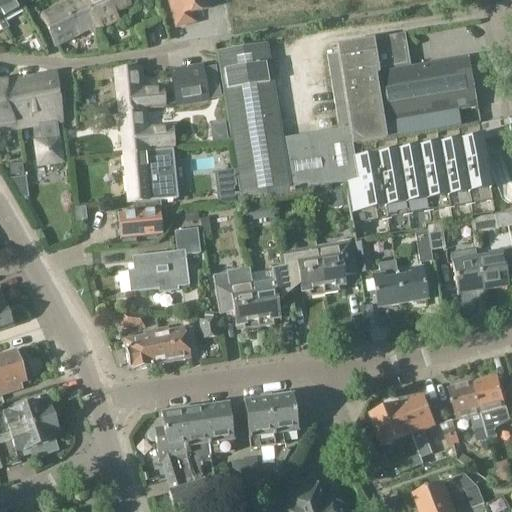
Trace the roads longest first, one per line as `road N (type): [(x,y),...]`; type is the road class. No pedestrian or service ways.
road 1 (residential): [(100,401),(297,369),(330,373)]
road 2 (residential): [(100,401),(78,343),(0,208)]
road 3 (residential): [(0,61),(80,63),(207,42)]
road 4 (residential): [(330,373),(511,334)]
road 5 (residential): [(379,511),(330,373)]
road 6 (residential): [(0,500),(110,447)]
